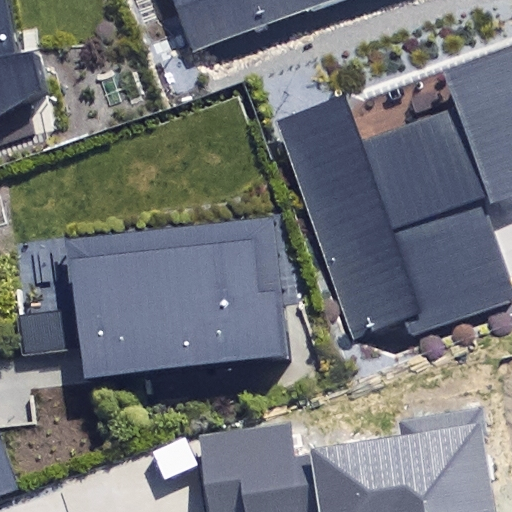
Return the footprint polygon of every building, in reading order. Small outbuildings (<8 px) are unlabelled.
[(0,0),(0,109),(41,81),(34,44),(15,47),(5,0),(0,0)] [(175,0),(195,51),(332,0),(175,0)] [(273,121),(357,337),(406,318),(412,334),(511,295),(511,271),(487,206),(511,196),(511,43),(442,71),(457,108),(363,144),(343,94),(273,121)] [(298,358),(284,223),(78,244),(92,379),(298,358)] [(499,511),(483,409),(405,421),(407,434),(293,452),(288,420),(199,434),(211,511),(499,511)] [(0,500),(18,495),(0,439),(0,500)]
